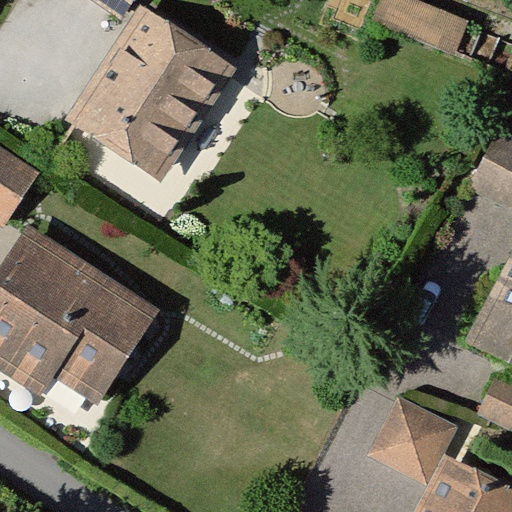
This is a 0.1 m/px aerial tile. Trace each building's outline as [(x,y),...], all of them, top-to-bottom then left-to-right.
[(242,56),(148,0),(140,0),(70,116),(170,176),(242,56)] [(0,210),(14,218),(45,161),(0,137),(0,210)] [(161,306),(23,212),(0,246),(0,367),(45,398),(61,374),(97,399),(161,306)] [(511,260),(476,335),(511,351),(511,260)] [(511,378),(494,374),(485,413),(511,419),(511,378)] [(511,511),(511,478),(449,444),(412,511),(511,511)]
